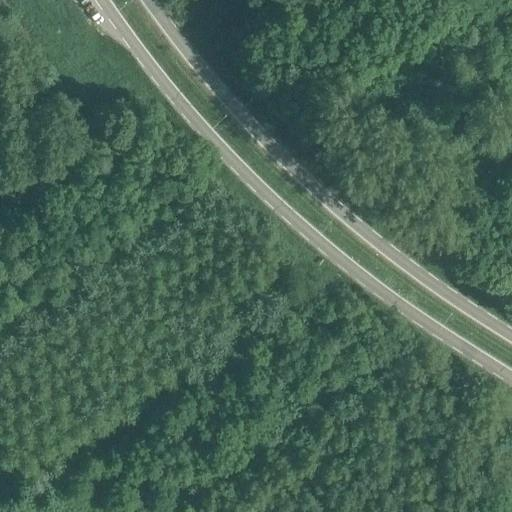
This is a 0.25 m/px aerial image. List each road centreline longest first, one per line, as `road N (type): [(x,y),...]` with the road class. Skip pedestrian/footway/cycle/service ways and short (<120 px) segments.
road 1 (secondary): [(100,0),(196,124),(306,236),(511,376)]
road 2 (secondary): [(511,338),(345,218),(223,95),(147,0)]
